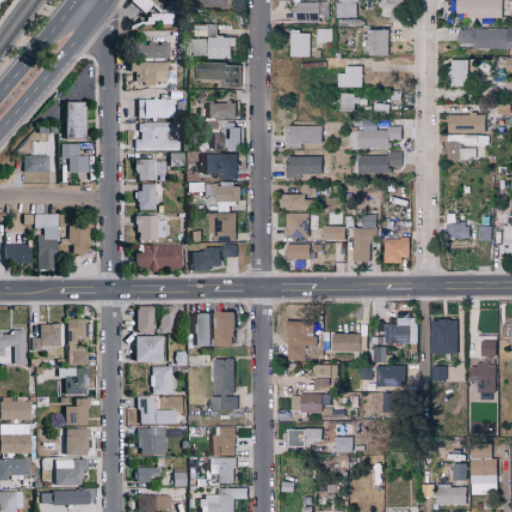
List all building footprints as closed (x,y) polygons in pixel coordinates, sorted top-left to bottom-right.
[(128,0),(144,13),(153,2),(150,0),(128,0)] [(170,0),(173,2),(178,9),(168,19),(142,0),(170,0)] [(337,0),(337,17),(357,17),(357,0),(337,0)] [(380,0),(380,7),(398,8),(398,0),(405,0),(404,0),(380,0)] [(500,17),(500,0),(454,0),(454,16),(500,17)] [(329,17),(328,2),(288,3),(289,22),(320,21),(320,17),(329,17)] [(193,38),(193,58),(235,57),(235,36),(212,37),(212,25),(210,25),(210,38),(193,38)] [(511,28),(456,29),(457,43),(472,43),(472,48),(511,47),(511,28)] [(386,55),(387,29),(364,29),(363,55),(386,55)] [(309,32),(290,32),(289,56),(308,57),(309,32)] [(166,57),(166,43),(126,42),(125,56),(166,57)] [(448,86),(466,86),(467,60),(448,59),(448,86)] [(164,62),(123,61),(123,72),(135,72),(134,82),(164,83),(164,62)] [(240,81),(240,64),(196,62),(195,80),(240,81)] [(337,86),(362,86),(362,66),(344,65),(344,73),(337,73),(337,86)] [(366,104),(367,94),(340,93),(339,111),(355,111),(355,104),(366,104)] [(171,117),(172,99),(135,98),(134,117),(171,117)] [(204,117),(235,118),(235,102),(204,102),(204,117)] [(88,142),(68,143),(68,107),(87,105),(88,142)] [(483,133),(484,114),(446,114),(446,133),(483,133)] [(167,122),(137,123),(137,139),(130,139),(131,149),(176,147),(176,139),(167,139),(167,122)] [(389,148),(389,140),(401,140),(401,127),(376,127),(376,122),(363,122),(363,131),(350,131),(350,148),(389,148)] [(209,150),(240,149),(239,124),(222,124),(222,133),(208,133),(209,150)] [(286,144),(321,143),(321,125),(286,126),(286,144)] [(58,158),(66,158),(66,173),(87,173),(86,155),(78,155),(78,143),(58,143),(58,158)] [(388,156),(356,156),(355,172),(389,173),(389,166),(400,166),(401,152),(388,151),(388,156)] [(235,180),(236,154),(207,153),(207,160),(218,160),(218,179),(235,180)] [(20,155),(21,172),(47,171),(46,154),(20,155)] [(284,174),(320,174),(321,156),(285,156),(284,174)] [(131,179),(153,179),(153,174),(164,174),(164,159),(132,159),(131,179)] [(152,183),(134,184),(135,209),(153,208),(152,183)] [(240,184),(193,185),(193,190),(201,190),(202,201),(217,201),(218,211),(230,211),(229,202),(240,202),(240,184)] [(280,209),(304,210),(305,194),(280,194),(280,209)] [(217,241),(235,240),(234,212),(208,213),(209,233),(217,232),(217,241)] [(56,213),(33,213),(32,230),(35,230),(34,268),(55,269),(56,213)] [(283,237),(308,237),(309,213),(287,213),(286,226),(283,226),(283,237)] [(154,214),(132,215),(132,239),(162,238),(162,220),(154,220),(154,214)] [(369,262),(369,227),(375,228),(375,215),(362,215),(362,228),(352,228),(352,262),(369,262)] [(511,255),(511,215),(503,215),(502,256),(511,255)] [(467,238),(467,222),(446,223),(447,238),(467,238)] [(86,225),(65,224),(65,239),(63,239),(63,254),(85,255),(86,225)] [(344,240),(344,226),(322,226),(322,240),(344,240)] [(383,238),(383,263),(401,263),(401,257),(408,257),(409,238),(383,238)] [(0,246),(0,261),(30,261),(29,243),(0,243),(0,246)] [(178,244),(132,244),(132,269),(178,268),(178,244)] [(309,244),(285,244),(285,259),(308,259),(309,244)] [(223,257),(235,257),(235,245),(222,245),(223,257)] [(218,247),(187,248),(187,268),(218,267),(218,247)] [(132,332),(153,332),(152,305),(131,305),(132,332)] [(231,346),(231,312),(213,311),(213,346),(231,346)] [(208,346),(208,313),(189,313),(189,346),(208,346)] [(86,318),(64,318),(64,363),(84,364),(84,339),(86,339),(86,318)] [(396,324),(386,324),(385,343),(416,344),(416,318),(396,318),(396,324)] [(430,320),(429,353),(456,354),(457,320),(430,320)] [(314,322),(286,321),(285,360),(305,361),(305,346),(313,346),(314,322)] [(37,324),(38,346),(59,345),(58,323),(37,324)] [(22,364),(23,329),(11,329),(11,332),(0,332),(0,345),(11,346),(10,363),(22,364)] [(330,351),(358,351),(359,334),(331,333),(330,351)] [(161,336),(130,335),(129,361),(160,361),(161,336)] [(30,337),(30,351),(38,351),(37,337),(30,337)] [(493,356),(494,341),(479,341),(479,356),(493,356)] [(386,347),(375,347),(374,362),(385,362),(386,347)] [(212,410),(237,410),(237,397),(233,397),(232,359),(211,359),(212,410)] [(168,394),(168,365),(147,366),(147,394),(168,394)] [(338,377),(337,365),(311,365),(311,378),(338,377)] [(405,365),(375,366),(376,387),(405,386),(405,365)] [(493,400),(493,365),(468,365),(468,383),(478,383),(478,400),(493,400)] [(445,367),(431,366),(430,380),(445,380),(445,367)] [(61,377),(60,393),(85,394),(85,368),(56,367),(56,376),(61,377)] [(314,378),(313,389),(328,389),(329,378),(314,378)] [(322,395),(291,394),(291,411),(321,412),(322,395)] [(9,400),(9,397),(0,396),(0,418),(27,419),(28,401),(9,400)] [(136,423),(172,423),(172,409),(153,409),(152,396),(136,397),(136,423)] [(72,398),(72,406),(60,406),(59,424),(85,425),(86,398),(72,398)] [(27,423),(0,423),(0,434),(0,453),(28,452),(27,423)] [(135,454),(162,455),(163,428),(135,427),(135,454)] [(211,454),(234,454),(234,427),(210,427),(211,454)] [(84,455),(85,428),(61,428),(60,455),(84,455)] [(287,429),(287,445),(321,445),(320,429),(287,429)] [(334,452),(352,452),(352,437),(334,437),(334,452)] [(469,493),(496,492),(495,458),(490,458),(490,443),(468,444),(469,493)] [(234,458),(209,457),(209,474),(217,474),(217,482),(234,483),(234,458)] [(0,479),(5,480),(5,474),(26,475),(26,459),(0,458),(0,479)] [(51,484),(79,485),(79,468),(84,468),(85,459),(52,458),(51,484)] [(156,467),(132,467),(132,482),(148,482),(148,476),(156,476),(156,467)] [(434,504),(464,505),(465,486),(435,485),(434,504)] [(232,511),(233,498),(247,499),(247,488),(216,488),(216,496),(197,496),(197,506),(203,506),(202,511),(232,511)] [(14,511),(14,505),(21,505),(20,491),(0,490),(0,511),(14,511)] [(38,504),(86,503),(85,490),(38,491),(38,504)] [(169,495),(135,494),(134,511),(153,511),(154,509),(168,509),(169,495)]
